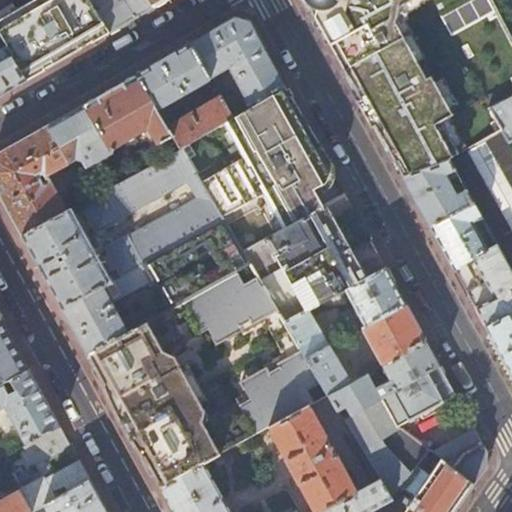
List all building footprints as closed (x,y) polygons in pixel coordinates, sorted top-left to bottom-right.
[(0,37),(26,81),(46,70),(111,32),(91,0),(30,0),(0,18),(0,37)] [(91,0),(111,32),(135,18),(153,7),(148,0),(91,0)] [(402,7),(414,0),(305,0),(325,37),(347,77),(375,126),(403,178),(450,161),(459,156),(442,123),(452,117),(441,94),(432,78),(427,80),(410,51),(397,25),(402,7)] [(228,68),(251,107),(284,88),(249,24),(234,18),(190,43),(211,79),(228,68)] [(0,96),(26,81),(0,37),(0,50),(0,51),(0,50),(0,96)] [(137,74),(158,109),(211,79),(190,43),(166,58),(137,74)] [(182,149),(182,148),(169,127),(158,109),(137,74),(116,87),(84,105),(111,152),(125,143),(128,148),(138,142),(135,137),(143,132),(138,125),(144,121),(159,146),(160,146),(167,157),(182,149)] [(233,118),(224,123),(244,159),(202,183),(224,219),(264,195),(284,231),(324,209),(314,191),(322,187),(322,186),(326,182),(329,175),(329,171),(327,167),(328,166),(284,88),(251,107),(233,118)] [(169,127),(182,148),(224,123),(233,118),(221,97),(169,127)] [(511,97),(491,110),(503,131),(509,143),(511,140),(511,97)] [(112,154),(111,152),(84,105),(0,154),(0,194),(23,236),(67,212),(50,181),(44,185),(39,176),(44,172),(47,176),(76,159),(81,160),(86,168),(112,154)] [(459,156),(450,161),(455,171),(466,190),(474,204),(482,218),(497,246),(505,260),(511,256),(511,147),(509,143),(503,131),(459,156)] [(202,183),(182,149),(167,157),(80,205),(97,234),(121,221),(122,218),(188,183),(198,200),(129,237),(128,236),(106,248),(105,248),(108,255),(103,258),(111,273),(116,270),(117,273),(120,278),(226,222),(224,219),(202,183)] [(450,161),(403,178),(418,205),(430,227),(474,204),(466,190),(457,195),(446,175),(455,171),(450,161)] [(474,204),(430,227),(444,253),(454,270),(489,251),(474,223),(482,218),(474,204)] [(81,213),(77,206),(70,210),(74,217),(81,213)] [(265,286),(287,324),(309,312),(338,296),(365,281),(324,209),(284,231),(273,237),(291,273),(265,286)] [(67,212),(23,236),(45,276),(63,309),(107,285),(67,212)] [(244,252),(226,222),(120,278),(114,281),(107,285),(63,309),(79,337),(89,354),(128,333),(112,305),(154,283),(162,297),(132,314),(140,327),(253,267),(244,252)] [(256,272),(257,273),(278,263),(266,240),(244,252),(253,267),(256,272)] [(489,251),(454,270),(471,302),(485,328),(511,312),(511,296),(509,291),(511,289),(511,272),(505,260),(497,246),(489,251)] [(385,270),(365,281),(338,296),(343,307),(353,302),(362,318),(352,324),(354,328),(348,332),(351,336),(363,329),(405,306),(397,292),(385,270)] [(114,281),(120,278),(117,273),(111,276),(114,281)] [(140,327),(128,333),(89,354),(117,406),(152,468),(162,487),(204,464),(269,429),(309,406),(316,403),(308,390),(322,382),(308,359),(287,324),(262,281),(261,280),(247,287),(239,275),(140,327)] [(418,328),(405,306),(363,329),(383,366),(426,342),(418,328)] [(330,347),(309,312),(287,324),(308,359),(330,347)] [(511,312),(485,328),(506,365),(511,375),(511,312)] [(0,386),(29,370),(17,348),(1,319),(0,319),(0,386)] [(435,359),(426,342),(383,366),(392,380),(375,389),(367,375),(351,384),(330,395),(339,410),(347,405),(353,414),(439,366),(435,359)] [(330,347),(308,359),(330,395),(351,384),(333,352),(340,348),(337,343),(330,347)] [(455,511),(485,468),(486,451),(474,429),(433,451),(426,451),(414,440),(398,426),(455,395),(439,366),(353,414),(344,418),(381,480),(391,497),(402,485),(415,496),(412,500),(401,493),(399,497),(409,504),(403,511),(455,511)] [(29,370),(0,386),(0,511),(31,511),(90,480),(79,460),(45,480),(43,477),(0,499),(0,410),(6,407),(27,445),(24,447),(34,466),(71,446),(29,370)] [(309,406),(269,429),(315,511),(323,511),(358,493),(309,406)] [(230,511),(204,464),(162,487),(176,511),(297,511),(296,510),(292,511),(230,511)] [(107,511),(90,480),(31,511),(43,511),(47,510),(47,511),(107,511)] [(358,493),(323,511),(369,511),(387,503),(392,511),(398,508),(395,502),(391,497),(381,480),(358,493)] [(398,508),(400,511),(403,511),(409,504),(399,497),(395,502),(398,508)]
